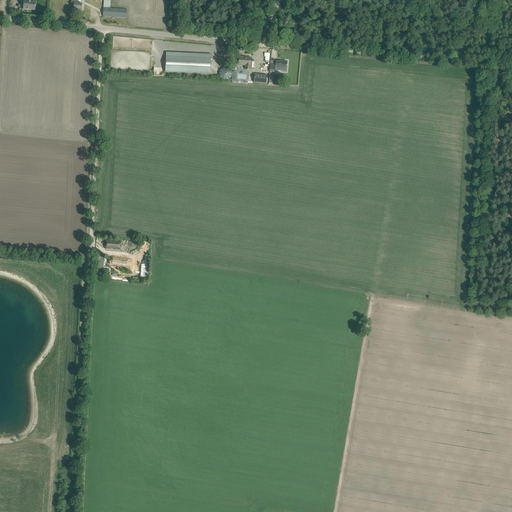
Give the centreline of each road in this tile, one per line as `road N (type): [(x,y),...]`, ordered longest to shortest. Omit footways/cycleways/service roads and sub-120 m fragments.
road 1 (unclassified): [(256,42),(0,18)]
road 2 (track): [(487,63),(256,42)]
road 3 (track): [(479,243),(487,63)]
